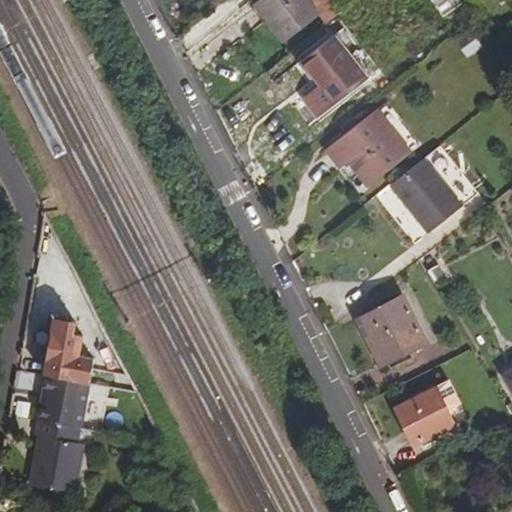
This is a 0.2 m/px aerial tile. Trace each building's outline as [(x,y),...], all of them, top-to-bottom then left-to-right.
[(319,13),(308,0),(260,0),(256,3),(285,39),(319,13)] [(455,0),(428,0),(437,19),(460,10),(455,0)] [(478,39),(471,28),(458,38),(466,47),(478,39)] [(368,78),(337,37),(304,61),(321,86),(307,98),(321,115),(368,78)] [(384,104),(377,110),(410,153),(418,147),(384,104)] [(410,153),(377,110),(329,148),(344,166),(352,161),(372,184),(410,153)] [(442,144),(391,184),(430,232),(478,194),(442,144)] [(428,344),(403,295),(359,318),(384,366),(428,344)] [(89,383),(94,358),(80,356),(83,336),(73,334),(75,322),(54,318),(44,375),(46,375),(89,383)] [(36,402),(32,418),(38,419),(81,427),(89,383),(46,375),(41,403),(36,402)] [(456,424),(438,388),(397,408),(415,445),(456,424)] [(40,436),(32,483),(85,493),(97,430),(81,427),(38,419),(35,434),(40,436)]
